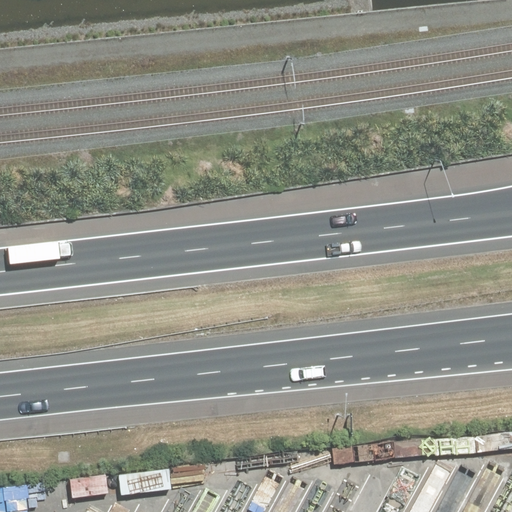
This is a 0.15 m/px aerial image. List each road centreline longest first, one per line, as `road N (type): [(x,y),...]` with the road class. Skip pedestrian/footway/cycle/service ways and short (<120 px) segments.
road 1 (motorway): [(0,272),(511,212)]
road 2 (motorway): [(511,337),(0,396)]
